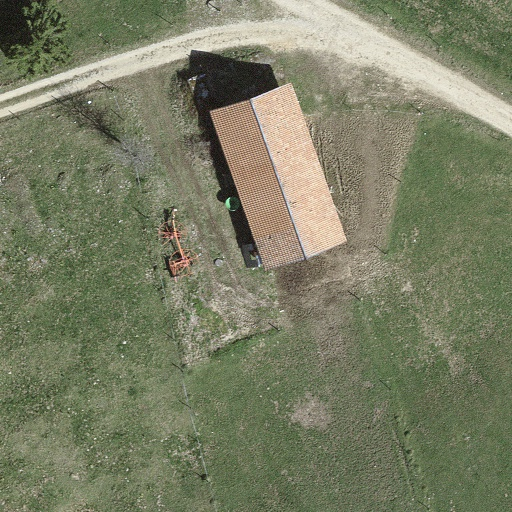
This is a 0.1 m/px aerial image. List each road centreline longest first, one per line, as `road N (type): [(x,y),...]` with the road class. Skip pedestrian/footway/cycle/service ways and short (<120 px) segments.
road 1 (track): [(0,107),(195,41),(339,28)]
road 2 (track): [(339,28),(511,122)]
